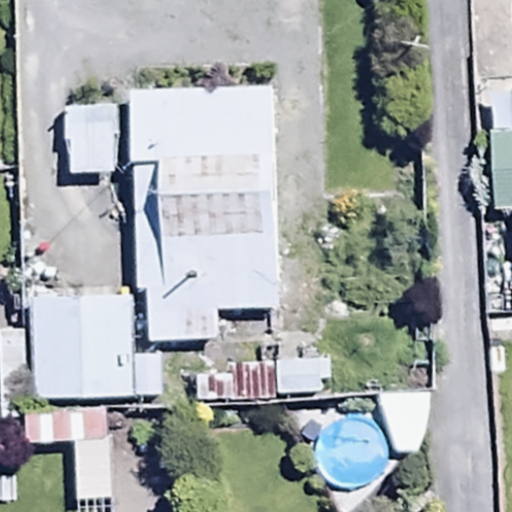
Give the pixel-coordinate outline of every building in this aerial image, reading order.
[(511,88),(511,89),(511,132),(495,133),(499,215),(511,214),(511,88)] [(274,93),(136,98),(147,345),(218,342),(217,316),(281,314),(274,93)] [(119,114),(68,115),(70,181),(121,180),(119,114)] [(164,359),(131,359),(131,300),(35,300),(35,409),(131,409),(131,387),(164,387),(164,359)] [(0,422),(28,422),(28,336),(0,336),(0,422)] [(107,420),(28,422),(29,453),(108,451),(107,420)] [(324,489),(351,497),(372,488),(383,469),(382,447),(371,431),(354,423),(332,427),(316,442),(311,460),(314,476),(324,489)]
